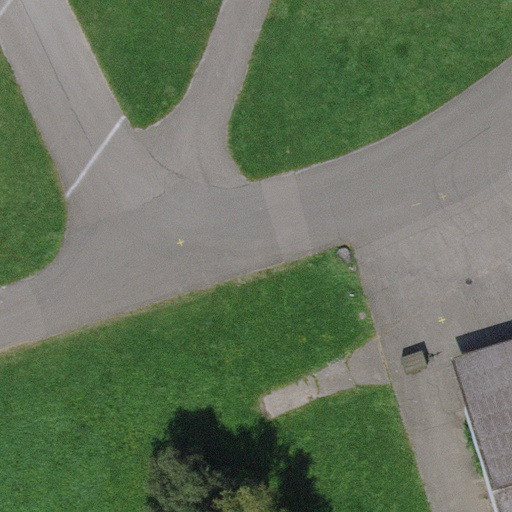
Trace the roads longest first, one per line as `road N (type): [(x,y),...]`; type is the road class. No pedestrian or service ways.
road 1 (unclassified): [(154,269),(459,169),(511,119)]
road 2 (unclassified): [(154,269),(248,0)]
road 3 (unclassified): [(0,319),(154,269)]
